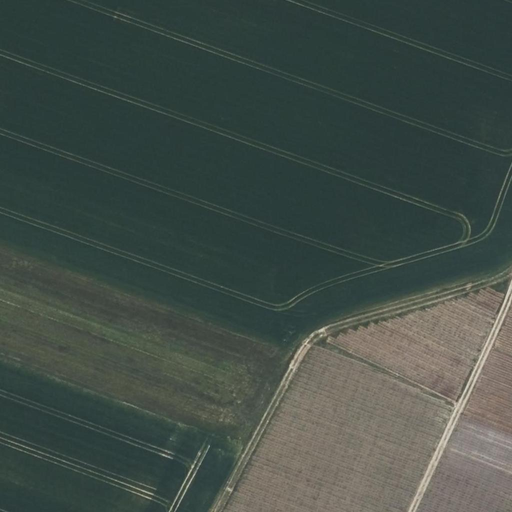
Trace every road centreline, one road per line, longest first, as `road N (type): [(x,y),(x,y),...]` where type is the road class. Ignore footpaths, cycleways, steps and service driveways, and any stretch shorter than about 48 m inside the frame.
road 1 (track): [(511,272),(330,323),(309,336),(214,511)]
road 2 (track): [(511,281),(408,511)]
